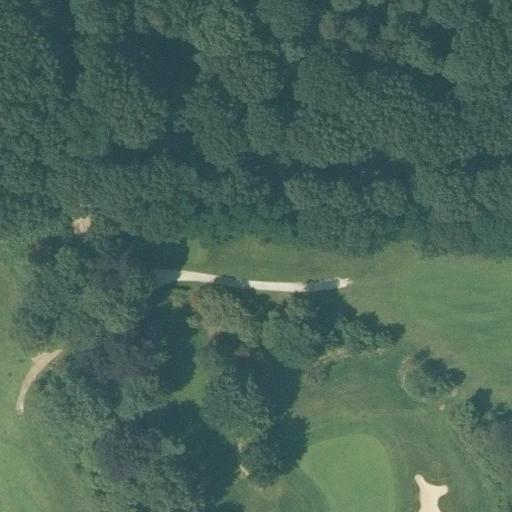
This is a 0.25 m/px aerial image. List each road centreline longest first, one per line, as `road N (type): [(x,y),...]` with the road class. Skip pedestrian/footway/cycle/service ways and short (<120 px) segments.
road 1 (track): [(163,511),(18,0)]
road 2 (unclassified): [(511,203),(0,186)]
